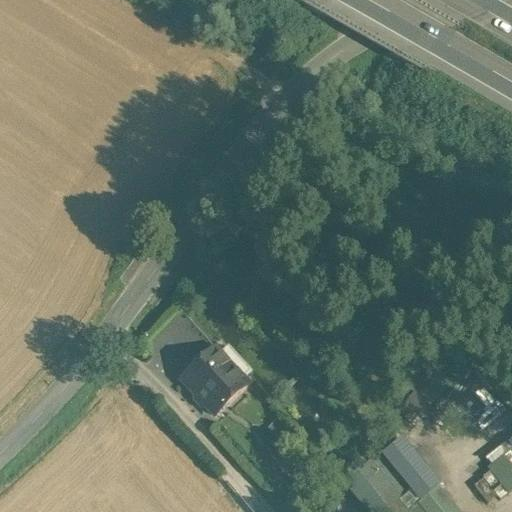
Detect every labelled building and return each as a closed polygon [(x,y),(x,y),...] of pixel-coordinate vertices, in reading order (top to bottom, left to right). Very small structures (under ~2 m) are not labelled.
[(249,386),(216,351),(190,375),(199,385),(192,392),(215,417),(249,386)] [(414,393),(397,412),(407,421),(424,402),(414,393)] [(511,487),(511,450),(511,448),(511,447),(511,433),(510,430),(493,442),(504,457),(479,475),(497,499),(511,487)] [(375,465),(356,482),(353,478),(339,491),(356,511),(379,511),(401,494),(375,465)] [(458,511),(447,487),(416,501),(420,511),(458,511)]
